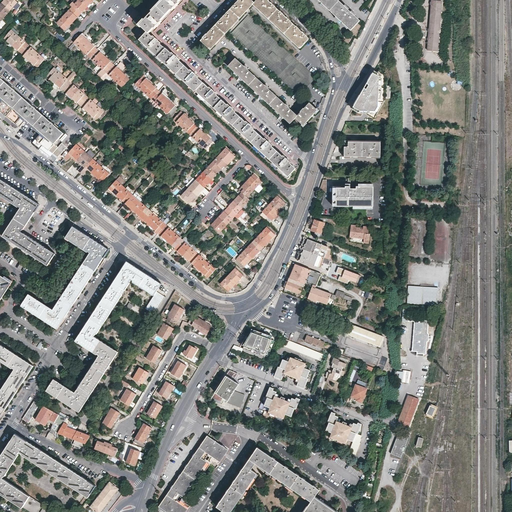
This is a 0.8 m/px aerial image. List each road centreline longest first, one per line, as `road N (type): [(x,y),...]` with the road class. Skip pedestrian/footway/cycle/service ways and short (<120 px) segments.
road 1 (tertiary): [(252,312),(274,292),(355,86)]
road 2 (residential): [(219,10),(184,46),(311,161)]
road 3 (unknown): [(394,13),(405,197),(441,206)]
road 4 (residential): [(249,156),(109,27)]
road 5 (residential): [(368,418),(212,357)]
road 6 (tertiary): [(130,231),(0,134)]
road 7 (residential): [(148,488),(9,422)]
road 8 (residential): [(125,428),(183,335),(218,348)]
road 9 (tertiary): [(119,248),(205,305),(239,317)]
road 10 (tertiary): [(243,297),(204,291),(130,231)]
